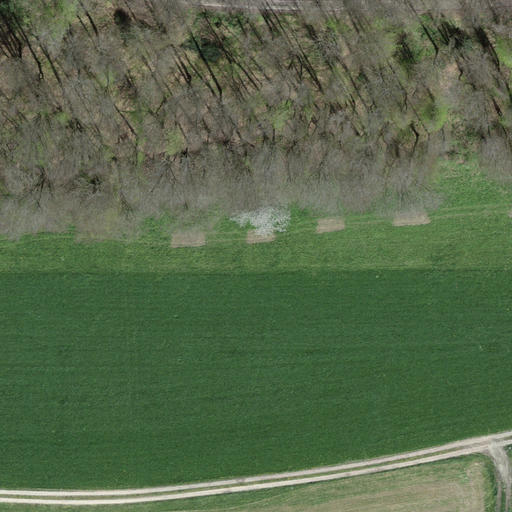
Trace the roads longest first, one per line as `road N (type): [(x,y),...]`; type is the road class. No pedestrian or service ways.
road 1 (track): [(0,494),(100,498),(365,473),(511,439)]
road 2 (track): [(488,0),(181,0)]
